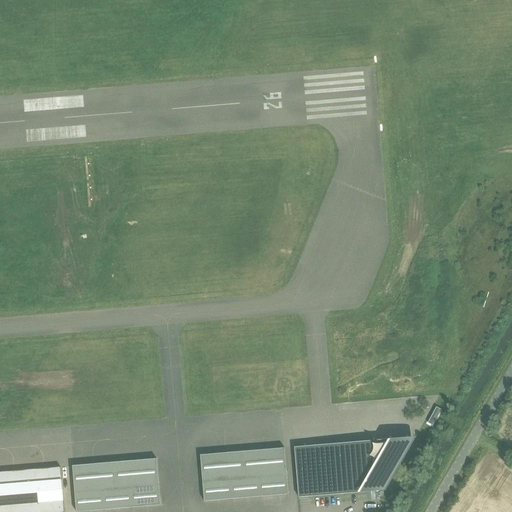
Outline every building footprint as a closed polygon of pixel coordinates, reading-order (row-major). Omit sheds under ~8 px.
[(436,407),(427,423),(432,425),(441,410),(436,407)] [(409,437),(294,447),(298,497),(379,490),(409,437)] [(284,448),(200,455),(204,501),(288,494),(284,448)] [(157,459),(72,466),(76,511),(160,505),(157,459)] [(64,511),(60,467),(0,472),(0,511),(64,511)]
